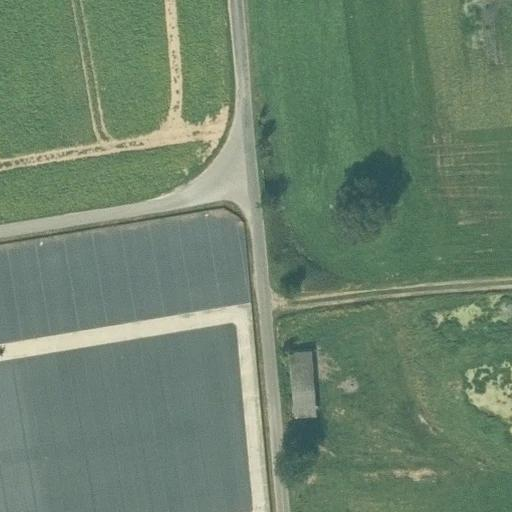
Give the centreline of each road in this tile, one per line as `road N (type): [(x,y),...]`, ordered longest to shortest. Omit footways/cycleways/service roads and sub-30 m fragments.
road 1 (unclassified): [(287,511),(253,188)]
road 2 (unclassified): [(0,231),(253,188)]
road 3 (unclassified): [(253,188),(236,0)]
